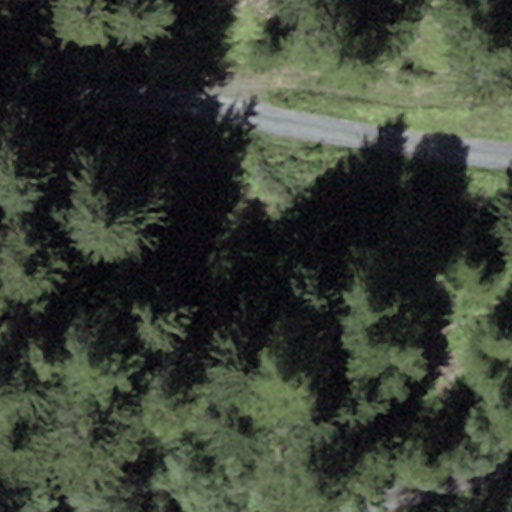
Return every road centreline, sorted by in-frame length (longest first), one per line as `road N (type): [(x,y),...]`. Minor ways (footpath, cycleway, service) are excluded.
road 1 (track): [(0,96),(232,108),(324,131),(511,155)]
road 2 (track): [(511,460),(331,511)]
